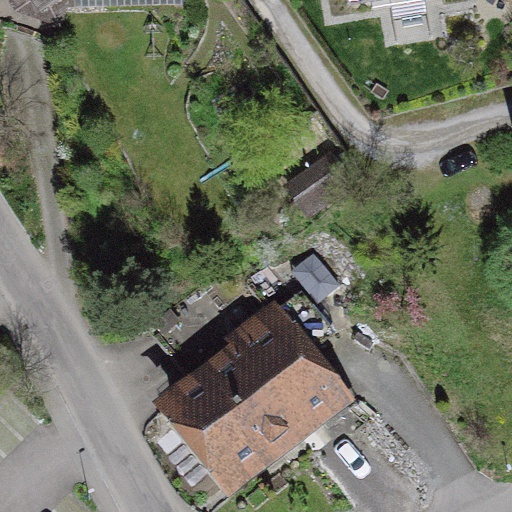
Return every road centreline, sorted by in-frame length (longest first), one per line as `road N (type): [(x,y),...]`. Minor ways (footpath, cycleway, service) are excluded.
road 1 (residential): [(511,115),(418,141),(375,139),(345,113),(267,0)]
road 2 (residential): [(0,241),(87,381),(153,511)]
